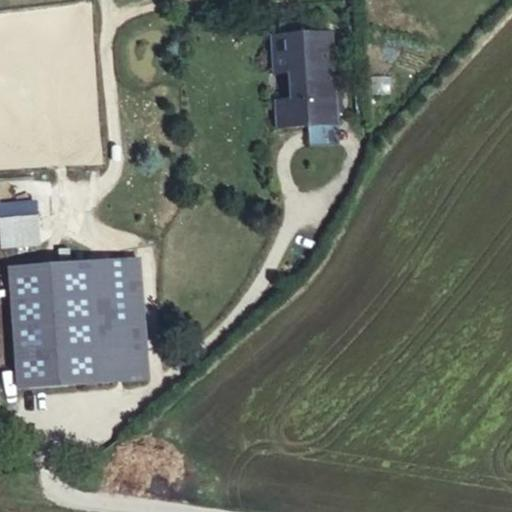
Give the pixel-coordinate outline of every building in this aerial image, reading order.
[(278,90),(280,117),(312,115),(341,113),(336,21),(274,25),(276,62),(291,61),(293,89),(278,90)] [(341,113),(312,115),(313,135),(343,133),(341,113)] [(36,213),(0,215),(0,237),(0,245),(39,243),(36,213)] [(58,247),(59,261),(69,261),(68,246),(58,247)] [(59,261),(8,265),(17,386),(146,377),(138,256),(69,261),(59,261)]
